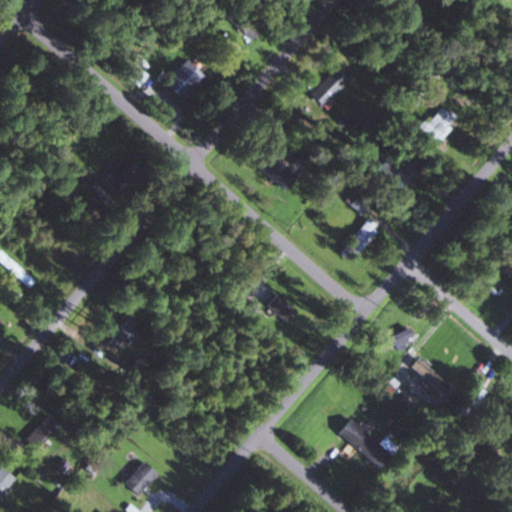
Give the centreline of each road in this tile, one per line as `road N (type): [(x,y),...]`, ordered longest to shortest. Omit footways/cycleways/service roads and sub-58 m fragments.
road 1 (residential): [(0,397),(338,0)]
road 2 (residential): [(195,511),(511,137)]
road 3 (residential): [(355,317),(19,13)]
road 4 (residential): [(511,360),(405,266)]
